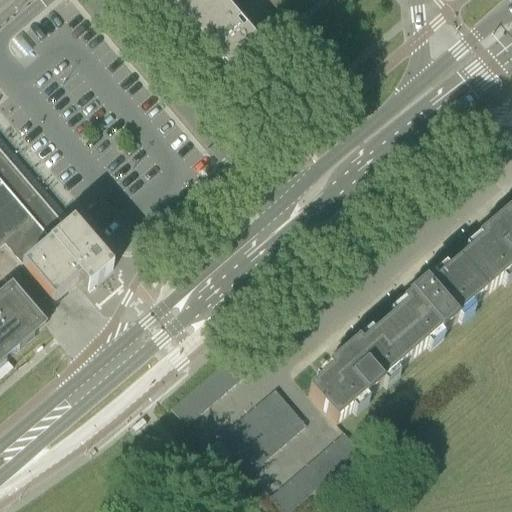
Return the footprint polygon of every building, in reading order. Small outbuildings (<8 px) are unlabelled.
[(0,0),(0,362),(43,325),(12,289),(0,298),(0,253),(5,249),(6,251),(27,275),(54,307),(82,283),(89,292),(109,275),(74,235),(70,229),(65,232),(0,156),(0,0)] [(166,0),(188,25),(236,81),(237,82),(268,55),(220,0),(166,0)] [(486,299),(511,276),(511,220),(511,222),(507,217),(477,243),(481,248),(459,267),(436,286),(432,282),(417,295),(402,308),(406,312),(383,331),(361,350),(358,346),(327,372),(331,377),(308,396),(336,428),(373,396),(411,363),(449,331),(486,299)] [(273,354),(282,346),(267,328),(257,336),(273,354)] [(263,362),(273,354),(257,336),(247,344),(263,362)] [(254,371),(263,362),(247,344),(238,353),(254,371)] [(244,379),(254,371),(238,353),(228,361),(244,379)] [(234,387),(244,379),(228,361),(219,369),(234,387)] [(225,396),(234,387),(219,369),(209,378),(225,396)] [(215,404),(225,396),(209,378),(199,386),(215,404)] [(206,412),(215,404),(199,386),(190,394),(206,412)] [(281,418),(291,410),(275,392),(266,400),(281,418)] [(196,421),(206,412),(190,394),(180,402),(196,421)] [(272,426),(281,418),(266,400),(256,408),(272,426)] [(180,402),(171,411),(187,429),(196,421),(180,402)] [(263,434),(272,426),(256,408),(247,416),(263,434)] [(297,437),(306,429),(291,410),(281,418),(297,437)] [(253,442),(263,434),(247,416),(238,424),(253,442)] [(287,445),(297,437),(281,418),(272,426),(287,445)] [(244,450),(253,442),(238,424),(228,432),(244,450)] [(278,453),(287,445),(272,426),(263,434),(278,453)] [(234,458),(244,450),(228,432),(219,440),(234,458)] [(269,461),(278,453),(263,434),(253,442),(269,461)] [(350,462),(360,454),(344,436),(335,444),(350,462)] [(259,469),(269,461),(253,442),(244,450),(259,469)] [(341,470),(350,462),(335,444),(326,452),(341,470)] [(250,477),(259,469),(244,450),(234,458),(250,477)] [(332,478),(341,470),(326,452),(316,460),(332,478)] [(323,486),(332,478),(316,460),(307,468),(323,486)] [(313,494),(323,486),(307,468),(298,476),(313,494)] [(304,502),(313,494),(298,476),(289,484),(304,502)] [(295,510),(304,502),(289,484),(279,492),(295,510)] [(280,511),(292,511),(295,510),(279,492),(270,500),(280,511)]
